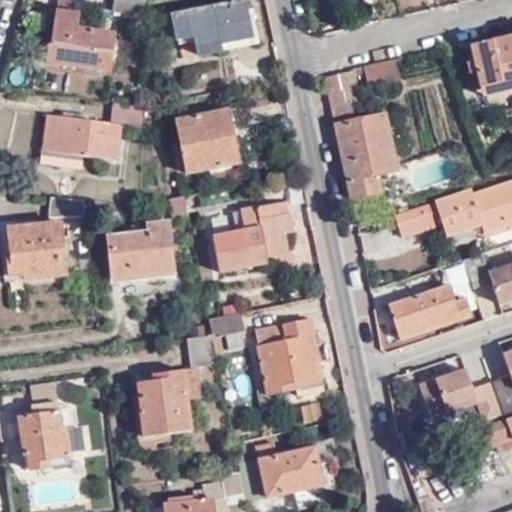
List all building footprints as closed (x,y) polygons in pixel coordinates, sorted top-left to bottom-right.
[(146,14),(146,0),(113,0),(112,10),(146,14)] [(220,43),(252,36),(245,0),(238,0),(172,14),(177,37),(194,33),(196,39),(199,55),(221,50),(220,43)] [(79,12),(57,9),(52,40),(50,40),(46,60),(109,69),(115,32),(77,27),(79,12)] [(194,33),(177,37),(179,43),(196,39),(194,33)] [(258,35),(252,36),(220,43),(221,50),(260,43),(258,35)] [(470,42),(462,44),(463,51),(472,50),(475,61),(477,73),(479,83),(507,77),(509,91),(511,90),(511,36),(472,46),(470,42)] [(395,60),(364,68),(368,89),(399,81),(395,60)] [(477,73),(475,61),(466,63),(469,74),(477,73)] [(351,103),(351,105),(358,104),(352,74),(325,76),(329,94),(342,91),(345,104),(351,103)] [(507,77),(479,83),(483,98),(509,91),(507,77)] [(329,94),(351,200),(382,194),(377,174),(399,171),(385,106),(364,110),(365,118),(354,120),(351,105),(351,103),(345,104),(342,91),(329,94)] [(121,103),(143,106),(143,98),(122,96),(121,103)] [(121,103),(113,102),(111,121),(49,113),(43,149),(82,155),(117,160),(121,125),(142,127),(143,116),(143,106),(121,103)] [(236,108),(229,109),(240,162),(247,160),(236,108)] [(240,162),(229,109),(177,119),(187,173),(240,162)] [(80,168),(82,155),(43,149),(42,163),(80,168)] [(484,232),(511,221),(511,182),(474,196),(472,191),(435,203),(442,224),(447,236),(481,223),(484,232)] [(187,214),(183,195),(170,198),(174,217),(187,214)] [(86,221),(83,199),(51,196),(49,217),(86,221)] [(251,256),(265,254),(287,250),(283,231),(293,229),(287,200),(241,209),(245,228),(211,235),(218,272),(253,265),(251,256)] [(421,208),(427,228),(442,224),(435,203),(421,208)] [(421,208),(394,218),(401,238),(427,228),(421,208)] [(62,221),(8,227),(12,253),(8,253),(10,275),(25,274),(25,280),(67,275),(62,221)] [(148,232),(108,236),(113,280),(173,273),(168,221),(147,223),(148,232)] [(511,265),(489,273),(483,253),(464,260),(474,289),(492,282),(499,304),(511,299),(511,265)] [(267,263),(265,254),(251,256),(253,265),(267,263)] [(465,298),(462,298),(455,301),(452,293),(450,286),(390,305),(401,340),(471,318),(465,298)] [(455,301),(462,298),(459,291),(452,293),(455,301)] [(249,328),(245,311),(208,319),(212,335),(216,358),(228,356),(224,333),(249,328)] [(258,345),(267,387),(269,394),(272,393),(297,388),(299,394),(326,389),(312,318),(283,324),(287,339),(278,341),(274,326),(259,329),(262,344),(258,345)] [(218,364),(216,358),(212,335),(188,338),(191,367),(152,372),(153,379),(138,382),(140,394),(145,436),(171,433),(192,430),(188,399),(203,397),(199,368),(218,364)] [(511,376),(493,383),(505,417),(511,413),(511,352),(504,355),(511,376)] [(490,422),(505,417),(493,383),(473,390),(467,370),(420,386),(431,419),(478,403),(485,424),(490,422)] [(20,415),(25,453),(29,453),(31,468),(51,465),(50,458),(71,455),(68,426),(62,427),(60,410),(66,409),(65,402),(59,403),(56,382),(32,384),(31,384),(35,406),(34,406),(35,413),(20,415)] [(269,394),(267,387),(261,389),(264,408),(275,407),(272,393),(269,394)] [(172,441),(171,433),(145,436),(140,394),(133,394),(139,444),(172,441)] [(485,424),(461,433),(470,457),(501,446),(511,441),(511,418),(492,426),(490,422),(485,424)] [(511,441),(501,446),(504,452),(511,449),(511,441)] [(247,453),(236,455),(239,471),(245,499),(295,489),(299,507),(324,502),(321,483),(329,482),(325,461),(320,462),(317,445),(276,454),(273,443),(256,447),(260,463),(250,465),(247,453)] [(50,458),(51,465),(73,462),(71,455),(50,458)] [(229,511),(237,511),(248,510),(245,499),(239,471),(222,472),(224,483),(227,498),(229,511)] [(220,499),(227,498),(224,483),(217,485),(220,499)] [(216,511),(215,499),(204,499),(203,490),(197,491),(198,494),(169,498),(169,503),(163,504),(164,511),(216,511)]
